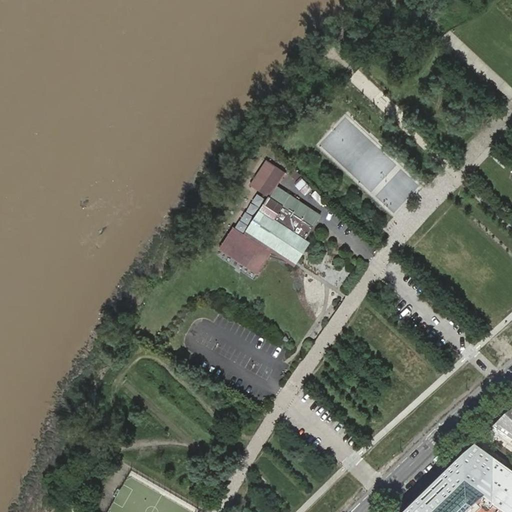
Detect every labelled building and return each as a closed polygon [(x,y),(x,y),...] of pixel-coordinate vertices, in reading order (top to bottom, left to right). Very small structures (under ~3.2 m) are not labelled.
[(270,194),(278,183),(287,170),(268,157),(251,182),(270,194)] [(283,185),(309,196),(315,181),(290,170),(283,185)] [(273,248),(295,263),(312,239),(307,235),(322,213),(278,183),(270,194),(246,230),(273,248)] [(273,248),(246,230),(235,222),(219,245),(258,271),(273,248)] [(511,411),(494,428),(511,440),(511,411)] [(474,447),(445,474),(484,501),(500,511),(511,511),(511,473),(491,459),(474,447)] [(445,474),(409,509),(406,511),(472,511),(484,501),(445,474)]
